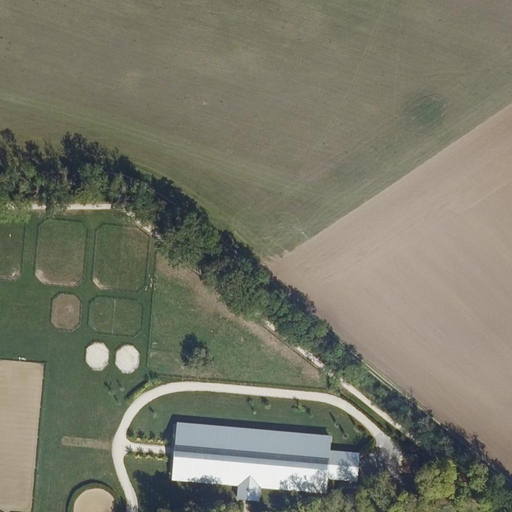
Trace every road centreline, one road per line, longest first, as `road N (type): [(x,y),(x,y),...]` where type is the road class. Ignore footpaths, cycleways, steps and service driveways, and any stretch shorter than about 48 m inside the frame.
road 1 (track): [(511,483),(172,201),(45,172),(0,176)]
road 2 (track): [(361,511),(511,488)]
